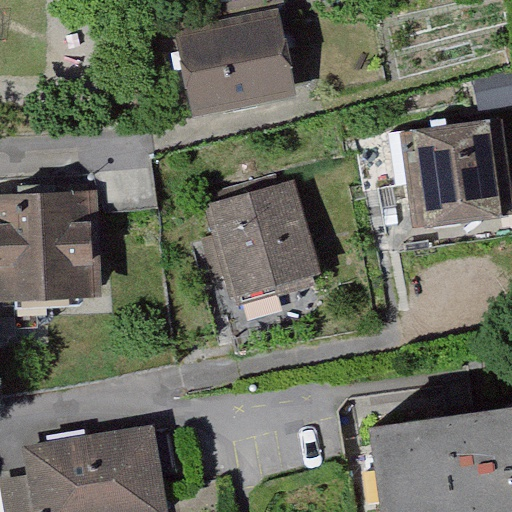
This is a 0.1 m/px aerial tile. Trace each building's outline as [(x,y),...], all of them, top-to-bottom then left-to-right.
[(280,23),(174,43),(189,119),(295,98),(280,23)] [(502,212),(489,115),(412,124),(424,222),(502,212)] [(292,183),(203,210),(231,304),(321,277),(292,183)] [(90,192),(0,197),(0,298),(96,292),(90,192)] [(511,511),(511,418),(365,439),(375,511),(511,511)] [(183,511),(165,422),(32,448),(38,478),(7,484),(12,511),(183,511)]
